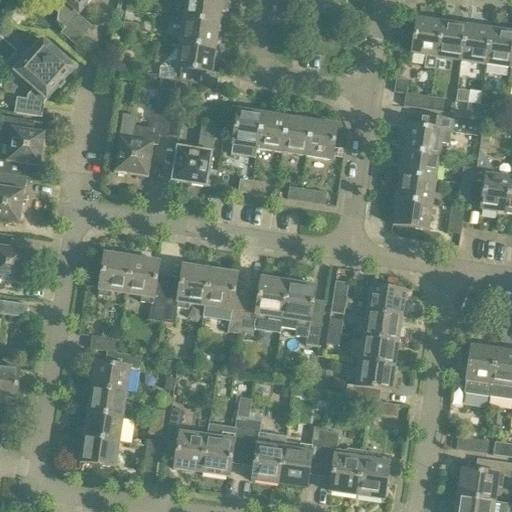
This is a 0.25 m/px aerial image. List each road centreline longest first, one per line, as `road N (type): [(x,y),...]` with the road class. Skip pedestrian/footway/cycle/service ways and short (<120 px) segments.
road 1 (residential): [(77,212),(40,473),(62,494),(185,511)]
road 2 (residential): [(349,248),(77,212)]
road 3 (residential): [(418,511),(448,272)]
road 4 (residential): [(266,0),(255,73),(372,90)]
road 5 (residential): [(349,248),(372,90)]
road 6 (residential): [(90,64),(71,171),(77,212)]
